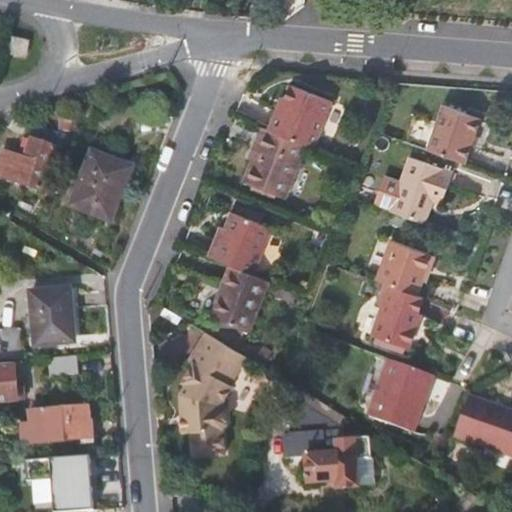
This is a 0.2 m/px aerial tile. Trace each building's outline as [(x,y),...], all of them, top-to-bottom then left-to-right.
[(27,40),(7,36),(4,52),(25,55),(27,40)] [(290,84),(272,129),(309,144),(315,147),(333,100),(290,84)] [(446,105),(430,149),(468,163),(484,118),(446,105)] [(287,197),(309,144),(272,129),(264,126),(258,141),(262,143),(247,182),(287,197)] [(55,146),(31,138),(25,156),(2,149),(0,155),(0,172),(42,187),(55,146)] [(131,166),(91,150),(70,203),(110,220),(131,166)] [(410,155),(400,183),(392,208),(391,209),(425,222),(432,199),(437,187),(447,191),(454,170),(410,155)] [(379,203),(392,208),(400,183),(387,178),(379,203)] [(443,202),(447,191),(437,187),(432,199),(443,202)] [(232,211),(214,257),(230,264),(254,273),(271,227),(232,211)] [(392,240),(378,279),(386,282),(419,294),(433,254),(392,240)] [(230,264),(223,282),(228,284),(215,317),(249,330),(270,279),(254,273),(230,264)] [(210,315),(215,317),(228,284),(223,282),(210,315)] [(421,311),(426,297),(419,294),(386,282),(378,304),(384,307),(375,334),(412,348),(424,313),(421,311)] [(76,285),(30,291),(35,342),(82,338),(76,285)] [(19,327),(0,328),(0,359),(21,358),(19,327)] [(193,454),(225,453),(224,429),(228,424),(228,410),(223,405),(223,402),(233,385),(231,384),(248,356),(207,332),(190,360),(194,362),(183,381),(187,384),(182,392),(183,412),(187,412),(188,430),(192,430),(193,454)] [(78,356),(48,359),(50,378),(80,375),(78,356)] [(423,401),(433,374),(393,360),(373,417),(416,432),(427,402),(423,401)] [(15,363),(0,363),(0,399),(18,399),(15,363)] [(269,390),(274,393),(283,378),(280,376),(265,367),(256,382),(269,390)] [(427,402),(436,375),(433,374),(423,401),(427,402)] [(511,410),(469,395),(455,435),(511,455),(511,410)] [(91,442),(87,402),(23,407),(24,422),(15,423),(17,441),(79,436),(80,443),(91,442)] [(371,456),(370,434),(342,436),(342,426),(303,403),(287,404),(288,432),(282,433),(284,457),(307,454),(309,481),(339,479),(340,486),(359,484),(357,458),(371,456)] [(55,511),(95,508),(90,452),(25,458),(27,477),(52,475),(55,511)]
